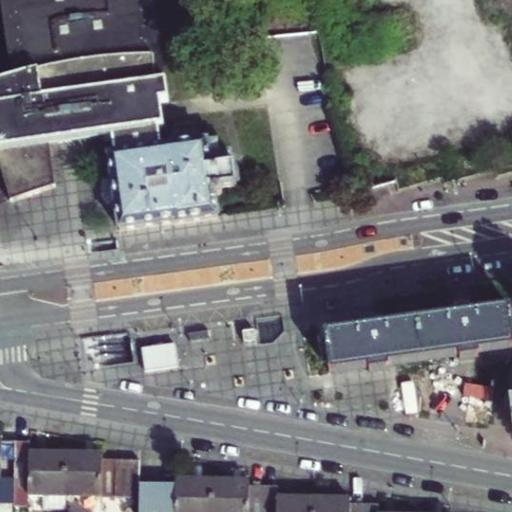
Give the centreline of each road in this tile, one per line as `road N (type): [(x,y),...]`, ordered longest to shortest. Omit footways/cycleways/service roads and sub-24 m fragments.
road 1 (primary): [(511,211),(0,286)]
road 2 (primary): [(6,321),(326,278),(511,243)]
road 3 (tertiary): [(91,401),(511,475)]
road 4 (tertiary): [(91,401),(22,380),(6,321)]
